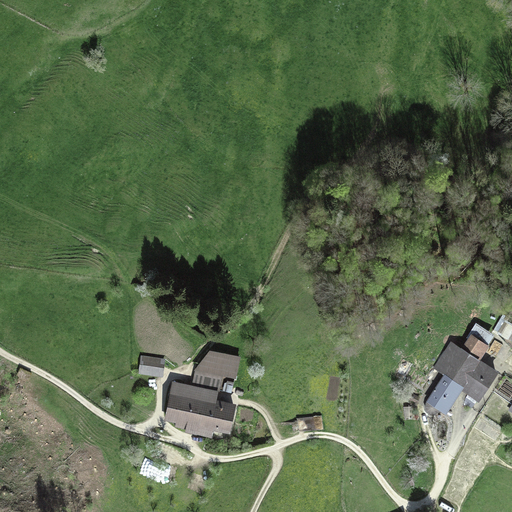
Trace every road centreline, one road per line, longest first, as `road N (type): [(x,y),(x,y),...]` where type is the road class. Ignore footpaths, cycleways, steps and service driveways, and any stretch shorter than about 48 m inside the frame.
road 1 (track): [(463,421),(438,491),(414,509),(345,443),(311,437),(211,460),(106,420),(0,347)]
road 2 (track): [(377,64),(378,115),(366,147),(303,212),(254,303),(165,385),(154,426),(140,434)]
